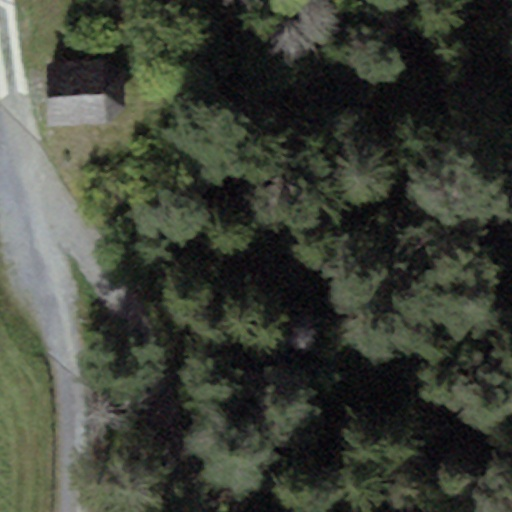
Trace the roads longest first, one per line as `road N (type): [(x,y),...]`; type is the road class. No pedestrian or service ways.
road 1 (track): [(14,92),(190,511)]
road 2 (track): [(14,92),(71,428),(66,511)]
